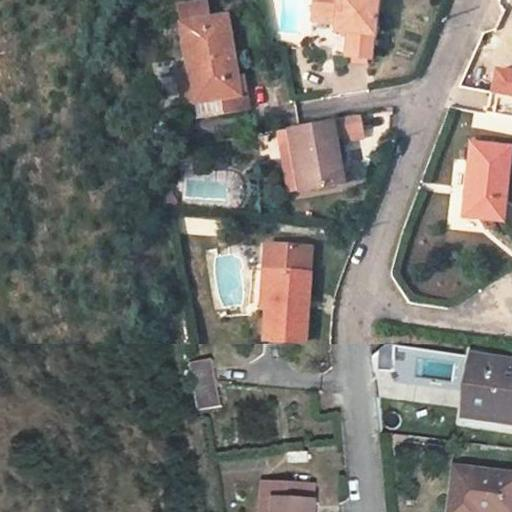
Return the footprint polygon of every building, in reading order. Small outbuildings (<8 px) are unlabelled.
[(369,58),(375,0),(313,0),(308,44),(315,52),(369,58)] [(176,9),(186,59),(193,58),(202,101),(221,98),(224,114),(248,109),(246,93),(239,94),(225,16),(208,19),(205,2),(191,4),(191,7),(176,9)] [(194,102),(202,101),(193,58),(186,59),(194,102)] [(200,117),(222,114),(220,100),(197,104),(200,117)] [(287,128),(290,149),(297,147),(305,189),(342,182),(334,139),(362,134),(359,116),(287,128)] [(462,217),(502,220),(509,148),(469,144),(462,217)] [(297,190),(305,189),(297,147),(290,149),(297,190)] [(310,247),(265,244),(263,270),(270,271),(266,308),(263,339),(303,342),(310,247)] [(260,307),(266,308),(270,271),(263,270),(260,307)] [(470,419),(511,425),(511,364),(479,360),(470,419)] [(196,371),(198,383),(203,411),(224,407),(216,368),(196,371)] [(454,511),(490,511),(494,474),(459,470),(454,511)] [(511,511),(511,476),(494,474),(490,511),(511,511)] [(319,511),(320,504),(315,504),(315,488),(267,485),(265,511),(319,511)]
